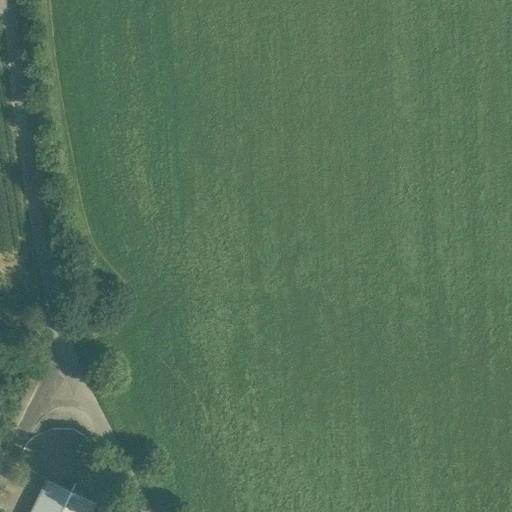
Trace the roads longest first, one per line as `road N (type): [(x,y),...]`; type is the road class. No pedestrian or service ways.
road 1 (unclassified): [(10,9),(25,150),(57,323),(149,511)]
road 2 (track): [(51,0),(85,228),(100,257),(138,293),(69,349)]
